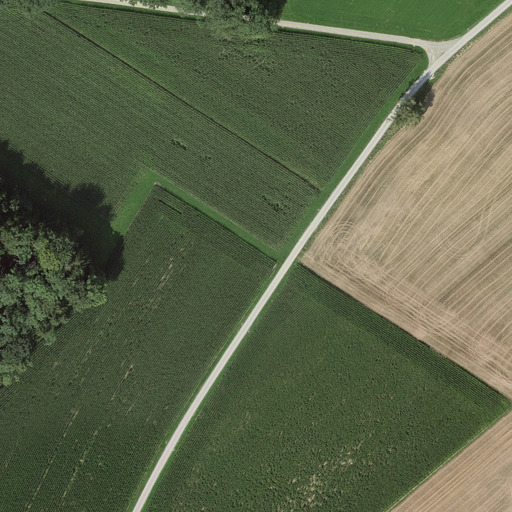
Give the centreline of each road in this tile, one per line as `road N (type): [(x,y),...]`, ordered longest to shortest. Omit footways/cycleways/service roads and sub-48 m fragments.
road 1 (track): [(137,511),(186,419),(406,97),(441,53),(511,3)]
road 2 (track): [(441,53),(404,40),(102,0)]
